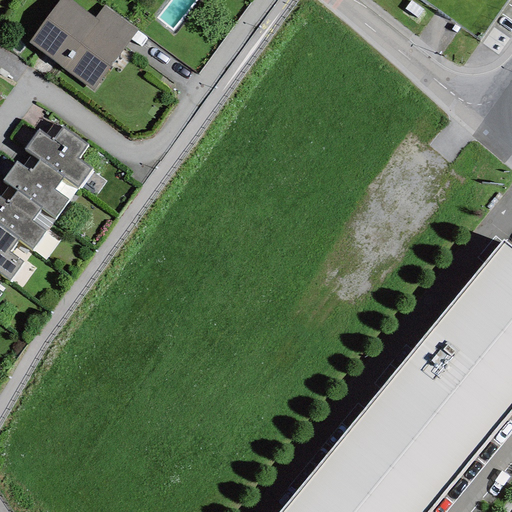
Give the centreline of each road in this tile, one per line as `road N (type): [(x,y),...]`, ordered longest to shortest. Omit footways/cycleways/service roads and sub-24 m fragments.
road 1 (unknown): [(511,205),(264,511)]
road 2 (residential): [(337,0),(484,116)]
